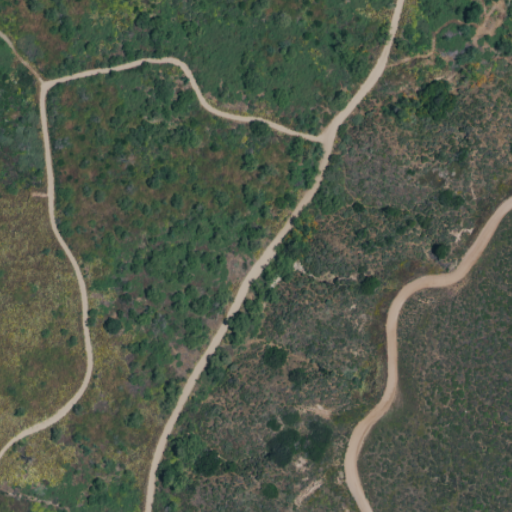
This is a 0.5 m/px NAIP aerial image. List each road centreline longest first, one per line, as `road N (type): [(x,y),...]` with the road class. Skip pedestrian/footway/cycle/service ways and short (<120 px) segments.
road 1 (track): [(326,139),(298,210),(247,280),(181,399),(160,443),(146,511)]
road 2 (track): [(364,511),(345,477),(351,435),(381,401),(390,369),(388,317),(404,290),(463,269),(511,205)]
road 3 (track): [(326,139),(376,70),(399,0)]
